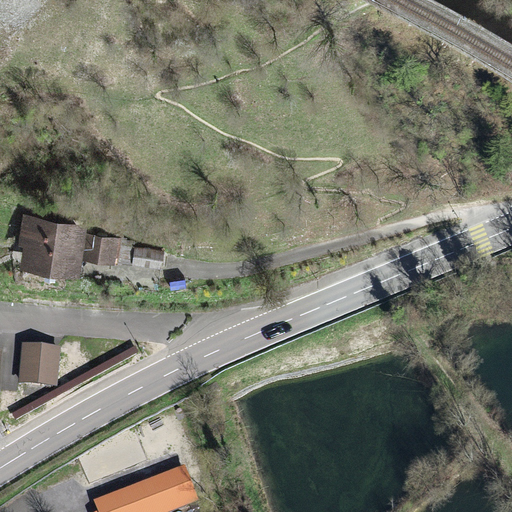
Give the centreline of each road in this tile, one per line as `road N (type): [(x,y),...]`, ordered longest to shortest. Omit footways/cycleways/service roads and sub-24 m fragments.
road 1 (secondary): [(266,326),(135,388),(0,468)]
road 2 (residential): [(0,310),(266,326)]
road 3 (secondary): [(511,223),(266,326)]
road 4 (track): [(511,461),(426,342)]
